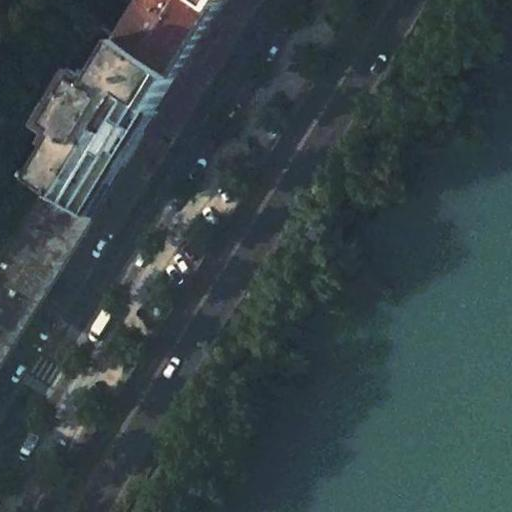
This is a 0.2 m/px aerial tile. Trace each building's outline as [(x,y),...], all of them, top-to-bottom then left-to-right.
[(130,0),(115,0),(114,1),(125,8),(130,0)] [(223,9),(208,0),(147,0),(122,41),(178,79),(223,9)] [(228,0),(208,0),(223,9),(228,0)] [(122,41),(111,34),(85,66),(41,140),(24,177),(40,186),(49,191),(92,217),(139,142),(178,79),(122,41)] [(0,365),(92,217),(49,191),(0,267),(0,365)]
